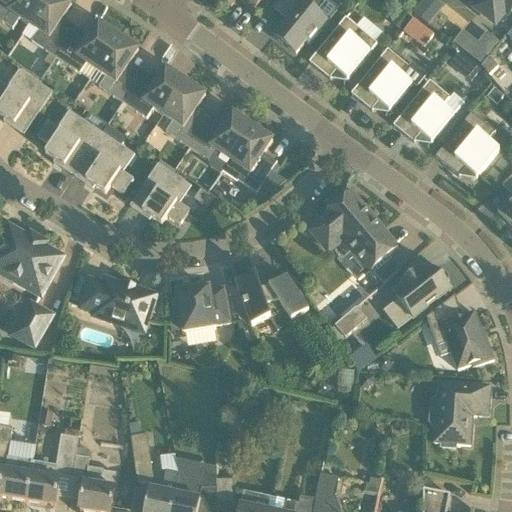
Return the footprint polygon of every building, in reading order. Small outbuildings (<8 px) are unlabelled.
[(29,27),(47,0),(0,0),(0,22),(13,31),(20,21),(29,27)] [(56,60),(71,38),(57,29),(72,7),(67,4),(69,1),(67,0),(47,0),(29,27),(39,34),(32,44),(50,56),(45,63),(51,67),(56,60)] [(220,0),(231,8),(236,0),(239,0),(243,2),(242,4),(253,13),(263,0),(220,0)] [(340,11),(326,0),(280,0),(273,10),(288,22),(274,38),(296,56),(306,44),(310,47),(340,11)] [(509,17),(511,12),(511,0),(483,0),(476,10),(495,26),(505,14),(509,17)] [(437,19),(421,6),(413,16),(428,29),(437,19)] [(403,12),(395,21),(405,30),(413,21),(403,12)] [(348,82),(377,46),(346,20),(309,64),(330,81),(337,73),(348,82)] [(404,35),(425,50),(435,37),(414,21),(404,35)] [(71,38),(56,60),(80,76),(87,66),(96,72),(119,39),(114,36),(116,33),(105,26),(103,29),(99,26),(84,47),(71,38)] [(123,42),(119,39),(96,72),(106,79),(99,89),(123,105),(138,83),(124,74),(139,52),(134,50),(136,47),(125,39),(123,42)] [(390,113),(412,86),(401,76),(408,68),(388,52),(351,96),(372,113),(379,105),(390,113)] [(457,74),(468,61),(459,54),(448,67),(457,74)] [(489,77),(498,69),(489,59),(481,68),(489,77)] [(163,117),(186,84),(181,81),(183,78),(172,71),(170,74),(166,71),(151,92),(138,83),(123,105),(147,121),(154,111),(163,117)] [(53,95),(29,78),(19,72),(8,89),(0,83),(0,105),(0,106),(0,116),(14,126),(12,128),(24,137),(53,95)] [(450,100),(430,83),(393,128),(414,145),(421,136),(432,145),(465,104),(454,95),(450,100)] [(190,87),(186,84),(163,117),(173,124),(166,134),(190,150),(205,128),(191,119),(206,98),(201,95),(203,92),(192,84),(190,87)] [(494,91),(488,100),(498,106),(504,98),(494,91)] [(102,135),(79,119),(69,113),(58,130),(48,123),(38,139),(50,147),(45,155),(64,167),(62,170),(74,177),(102,135)] [(477,179),(500,151),(488,142),(495,134),(472,115),(435,159),(459,179),(466,170),(477,179)] [(224,173),(253,129),(248,126),(250,123),(239,116),(237,119),(233,116),(218,137),(205,128),(190,150),(210,164),(211,169),(221,176),(223,172),(224,173)] [(257,132),(253,129),(224,173),(257,195),(271,173),(258,164),(273,143),(268,140),(270,137),(259,129),(257,132)] [(109,164),(121,148),(103,135),(102,135),(74,177),(85,185),(87,183),(105,195),(110,187),(123,196),(133,180),(109,164)] [(180,227),(190,212),(180,205),(192,188),(182,182),(175,177),(158,166),(130,208),(142,217),(143,214),(162,227),(167,219),(180,227)] [(511,177),(502,187),(511,196),(511,198),(497,213),(511,228),(511,177)] [(207,209),(213,200),(201,191),(195,200),(207,209)] [(379,231),(363,212),(364,211),(350,195),(323,218),(326,222),(312,233),(329,252),(342,240),(370,272),(396,248),(380,230),(379,231)] [(62,260),(10,230),(7,234),(5,233),(0,242),(0,244),(1,245),(0,246),(0,262),(18,273),(12,282),(41,298),(62,260)] [(383,286),(400,272),(392,262),(375,276),(383,286)] [(430,277),(424,269),(394,292),(400,299),(397,302),(412,321),(450,291),(447,287),(449,283),(449,279),(446,276),(443,275),(439,276),(435,272),(430,277)] [(261,294),(256,277),(236,284),(251,327),(285,315),(292,324),(309,313),(286,279),(269,291),(261,294)] [(125,288),(106,282),(104,288),(90,283),(83,305),(97,309),(96,315),(128,325),(126,329),(128,329),(129,326),(143,331),(142,334),(144,335),(149,319),(152,320),(157,303),(155,302),(156,298),(135,291),(136,288),(126,285),(125,288)] [(194,293),(193,290),(191,289),(188,288),(185,289),(183,290),(181,292),(182,296),(177,296),(184,336),(216,330),(215,328),(229,325),(224,291),(210,294),(209,291),(194,293)] [(463,320),(455,298),(427,320),(436,347),(447,343),(458,373),(472,368),(473,370),(494,363),(485,338),(483,339),(475,316),(463,320)] [(34,350),(52,318),(31,306),(14,338),(34,350)] [(345,340),(367,321),(356,309),(335,328),(344,339),(345,340)] [(181,319),(169,322),(171,333),(183,331),(181,319)] [(378,365),(380,372),(388,373),(393,368),(390,361),(383,359),(378,365)] [(361,378),(361,390),(370,390),(374,385),(376,378),(361,378)] [(488,409),(490,390),(438,386),(437,399),(435,433),(434,446),(441,446),(441,450),(455,451),(455,447),(470,448),(472,419),(487,420),(488,416),(484,416),(485,408),(488,409)] [(54,415),(42,414),(40,426),(52,428),(54,415)] [(2,472),(0,482),(0,498),(26,503),(32,464),(8,460),(13,431),(0,428),(0,467),(3,468),(2,472)] [(138,485),(153,483),(146,437),(132,439),(138,485)] [(77,450),(78,440),(64,438),(61,438),(56,468),(32,464),(26,503),(55,508),(60,477),(73,479),(76,458),(77,450)] [(233,441),(220,439),(218,454),(232,455),(233,441)] [(88,471),(89,460),(76,458),(73,479),(85,481),(79,511),(80,511),(110,511),(114,490),(116,476),(88,471)] [(149,491),(144,511),(171,511),(175,497),(174,497),(178,479),(179,476),(167,473),(162,494),(149,491)] [(216,511),(217,507),(217,482),(216,482),(216,477),(202,474),(200,484),(178,479),(174,497),(175,497),(171,511),(216,511)] [(339,511),(335,499),(339,480),(321,476),(315,501),(312,511),(339,511)] [(217,507),(234,507),(233,482),(217,482),(217,507)] [(403,494),(410,495),(412,486),(404,485),(403,494)] [(446,511),(450,497),(431,493),(423,491),(423,498),(423,505),(423,511),(446,511)] [(267,511),(270,499),(244,494),(241,508),(239,511),(267,511)] [(312,511),(315,501),(300,498),(298,505),(270,499),(267,511),(312,511)]
